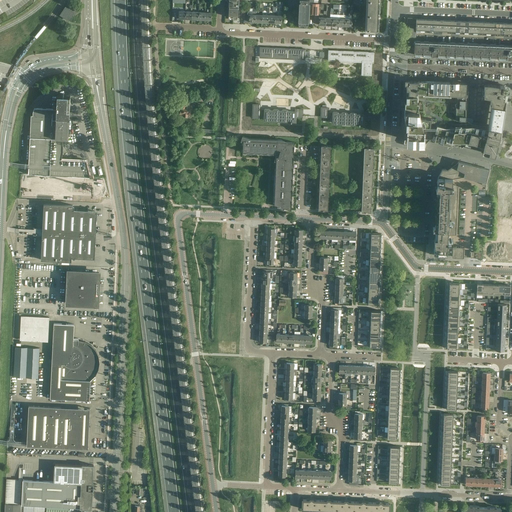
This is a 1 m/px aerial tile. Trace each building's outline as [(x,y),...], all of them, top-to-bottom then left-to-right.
[(308,26),(308,0),(299,0),(298,25),(308,26)] [(366,0),(365,16),(365,31),(369,31),(369,29),(378,29),(379,0),(366,0)] [(66,7),(60,15),(61,15),(64,17),(68,20),(72,15),(73,16),(77,11),(76,11),(70,6),(68,9),(66,7)] [(255,22),(256,15),(256,8),(253,7),(252,11),(249,11),(248,12),(248,15),(249,15),(249,22),(255,22)] [(407,18),(407,23),(416,23),(416,29),(420,29),(421,19),(416,18),(416,20),(412,20),(412,18),(407,18)] [(415,33),(416,29),(416,23),(407,23),(407,33),(415,33)] [(511,45),(415,41),(415,33),(407,33),(406,54),(511,58),(511,45)] [(303,49),(260,48),(259,56),(300,58),(305,58),(305,49),(303,49)] [(328,50),(328,59),(364,60),(363,75),(371,76),(372,61),(373,61),(374,52),(371,52),(343,51),(328,50)] [(465,119),(466,83),(458,82),(452,81),(452,82),(409,80),(409,79),(404,79),(404,83),(406,83),(406,89),(408,89),(408,95),(406,95),(405,100),(404,100),(404,108),(403,120),(404,120),(406,125),(406,134),(405,133),(403,145),(425,149),(426,144),(430,139),(434,139),(434,140),(450,145),(450,144),(458,147),(458,145),(494,154),(499,134),(500,134),(503,117),(504,107),(505,99),(507,92),(506,92),(507,86),(503,84),(499,85),(490,84),(484,83),(483,96),(488,96),(488,97),(490,97),(489,101),(491,101),(490,106),(490,111),(489,115),(487,126),(472,124),(465,119)] [(31,115),(30,137),(62,139),(68,139),(69,120),(67,118),(67,117),(69,117),(69,115),(69,112),(70,96),(57,95),(56,109),(34,108),(33,112),(33,115),(31,115)] [(184,104),(181,104),(181,109),(180,109),(180,110),(180,111),(179,112),(180,113),(180,116),(183,116),(183,117),(187,117),(187,116),(191,116),(191,110),(192,110),(192,105),(190,105),(190,103),(184,102),(184,104)] [(260,105),(259,105),(253,104),(252,118),(260,118),(260,116),(264,117),(264,120),(290,121),(290,122),(291,122),(291,121),(295,121),(295,116),(301,117),(302,117),(303,109),(295,109),(295,111),(287,111),(287,110),(282,109),(282,111),(278,111),(278,109),(274,109),(274,110),(269,110),(269,109),(265,109),(265,110),(260,110),(260,105)] [(371,112),(364,112),(363,114),(355,114),(355,113),(351,112),(350,114),(346,114),(346,112),(342,112),(342,113),(337,113),(337,112),(333,112),(333,113),(328,113),(328,108),(321,107),(321,117),(328,117),(328,116),(333,116),(332,123),(359,124),(359,125),(360,126),(360,124),(363,124),(364,119),(370,120),(371,112)] [(276,160),(274,204),(277,205),(277,206),(283,208),(284,207),(291,209),(294,142),(286,142),(285,143),(284,142),(283,141),(282,140),(281,140),(280,140),(250,138),(242,136),(241,140),(243,141),(242,152),(276,153),(276,155),(274,160),(276,160)] [(30,137),(28,174),(31,174),(93,177),(94,177),(91,168),(88,168),(86,160),(61,159),(62,156),(62,154),(63,152),(63,151),(63,149),(63,147),(63,145),(63,144),(63,142),(62,139),(30,137)] [(321,145),(321,161),(330,162),(331,146),(326,146),(326,145),(325,145),(325,146),(321,145)] [(363,163),(373,164),(374,148),(370,147),(368,147),(364,147),(363,163)] [(329,178),(330,162),(321,161),(320,177),(329,178)] [(438,177),(438,178),(452,179),(452,178),(463,176),(484,182),(485,182),(489,170),(489,169),(458,161),(458,162),(454,165),(453,164),(451,165),(452,166),(447,170),(445,169),(444,169),(442,169),(441,170),(442,170),(438,177)] [(372,180),(373,164),(363,163),(363,179),(372,180)] [(485,190),(484,197),(501,197),(501,186),(507,188),(507,198),(511,197),(511,176),(490,171),(485,190)] [(30,194),(64,196),(66,196),(66,197),(91,198),(94,198),(93,193),(94,177),(93,177),(31,174),(30,194)] [(329,178),(320,177),(320,180),(319,193),(329,194),(329,180),(329,178)] [(453,184),(452,184),(452,179),(438,178),(435,187),(437,188),(434,254),(452,255),(452,257),(463,258),(464,247),(447,246),(447,242),(450,242),(450,240),(447,240),(447,235),(456,235),(458,186),(453,184)] [(363,179),(362,195),(372,196),(372,180),(363,179)] [(328,210),(329,194),(319,193),(318,209),(322,210),(324,210),(328,210)] [(371,212),(372,196),(362,195),(361,211),(365,212),(367,212),(371,212)] [(42,228),(42,232),(96,234),(96,225),(96,222),(97,210),(74,209),(74,205),(73,205),(44,204),(42,228)] [(95,258),(96,234),(42,232),(41,260),(70,261),(71,261),(71,257),(95,258)] [(294,259),(294,265),(291,265),(291,268),(295,268),(295,265),(301,265),(301,259),(294,259)] [(97,305),(98,292),(100,292),(100,286),(98,285),(99,273),(86,272),(67,271),(65,303),(97,305)] [(48,341),(49,317),(25,316),(21,316),(20,340),(48,341)] [(50,399),(64,399),(89,401),(90,381),(90,380),(91,381),(96,376),(99,370),(101,363),(100,355),(97,349),(92,343),(85,340),(78,338),(73,338),(74,324),(54,323),(50,399)] [(15,347),(14,377),(38,378),(39,348),(15,347)] [(29,405),(27,445),(27,446),(88,449),(88,447),(87,447),(88,423),(89,423),(89,419),(88,419),(88,418),(88,416),(87,414),(85,412),(83,410),(81,409),(78,409),(61,410),(61,407),(29,405)] [(21,505),(64,507),(91,508),(92,490),(93,490),(93,483),(93,465),(82,464),(82,465),(55,464),(54,481),(23,479),(21,505)] [(5,504),(21,505),(23,465),(19,465),(18,479),(6,479),(5,504)] [(302,509),(319,510),(320,500),(313,500),(313,498),(310,498),(309,500),(303,499),(302,509)] [(319,510),(337,510),(337,501),(330,500),(330,499),(327,499),(327,500),(320,500),(319,510)] [(337,510),(345,511),(354,511),(355,502),(347,501),(347,500),(344,500),(344,501),(337,501),(337,510)] [(354,511),(370,511),(371,511),(372,502),(365,502),(365,501),(362,501),(362,502),(355,502),(354,511)] [(371,511),(389,511),(389,503),(382,503),(382,502),(380,501),(379,501),(379,503),(372,502),(371,511)]
